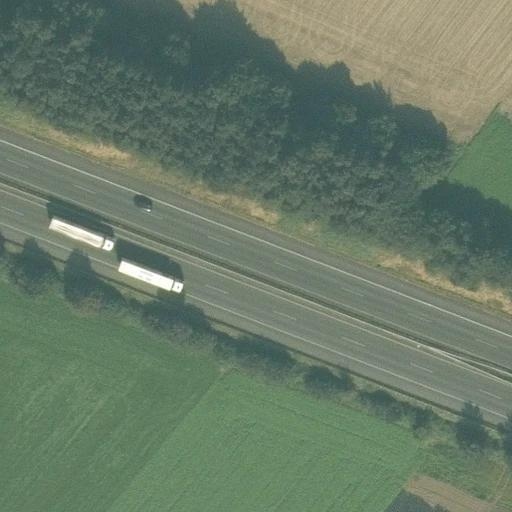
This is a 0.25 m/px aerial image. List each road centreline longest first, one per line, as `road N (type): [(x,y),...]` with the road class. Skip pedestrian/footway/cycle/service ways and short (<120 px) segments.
road 1 (motorway): [(0,204),(511,402)]
road 2 (motorway): [(511,351),(0,154)]
